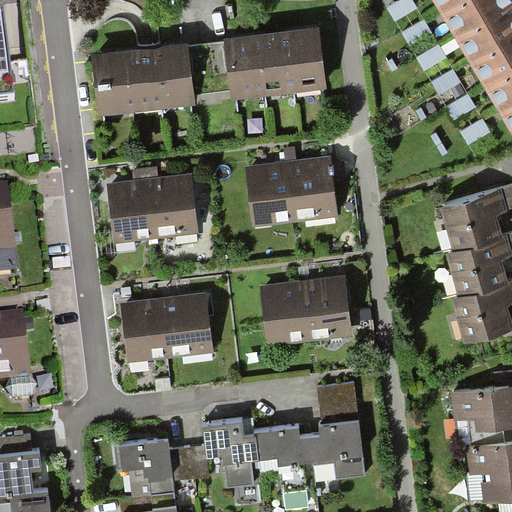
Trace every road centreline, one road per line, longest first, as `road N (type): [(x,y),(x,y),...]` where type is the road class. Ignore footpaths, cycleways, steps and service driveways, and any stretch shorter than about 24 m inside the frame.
road 1 (residential): [(407,511),(345,0)]
road 2 (residential): [(54,0),(102,407)]
road 3 (residential): [(266,387),(102,407)]
road 4 (residential): [(102,407),(72,411),(83,511)]
